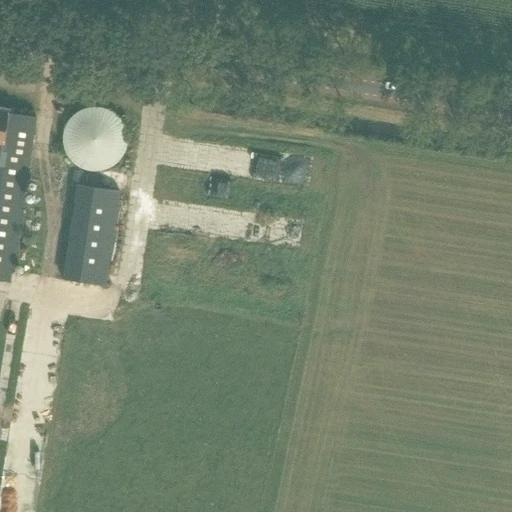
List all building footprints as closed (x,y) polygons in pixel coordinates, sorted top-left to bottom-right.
[(86,170),(95,171),(104,170),(113,166),(120,159),(124,151),(127,142),(126,133),(123,124),(117,116),(110,111),(101,107),(91,107),(83,109),(75,114),(69,120),(64,128),(62,136),(63,145),(66,154),(71,161),(78,167),(86,170)] [(0,281),(8,283),(36,118),(0,111),(0,281)] [(64,280),(106,286),(120,191),(78,185),(64,280)] [(16,263),(41,266),(43,244),(40,244),(40,239),(19,237),(16,263)] [(0,511),(35,511),(66,320),(55,319),(53,334),(43,332),(36,373),(23,371),(0,511)]
